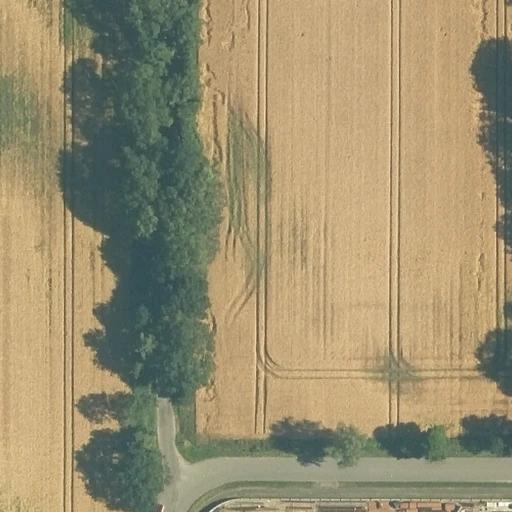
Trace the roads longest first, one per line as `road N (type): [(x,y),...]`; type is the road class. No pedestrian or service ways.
road 1 (unclassified): [(164,0),(163,442),(170,507)]
road 2 (residential): [(243,470),(511,473)]
